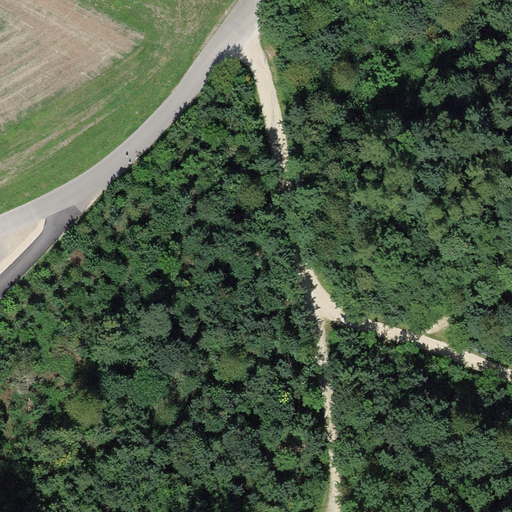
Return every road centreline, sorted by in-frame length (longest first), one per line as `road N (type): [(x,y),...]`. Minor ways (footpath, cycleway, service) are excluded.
road 1 (track): [(243,20),(312,307)]
road 2 (unclassified): [(268,0),(227,34),(159,126),(83,189)]
road 3 (track): [(312,307),(511,378)]
road 4 (track): [(312,307),(338,438),(336,511)]
road 5 (unclassified): [(83,189),(69,217),(0,289)]
